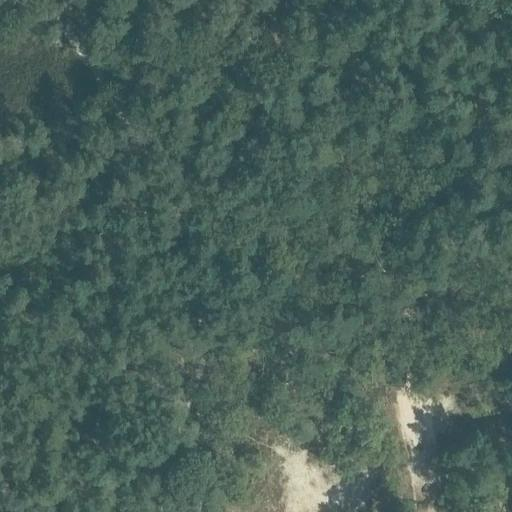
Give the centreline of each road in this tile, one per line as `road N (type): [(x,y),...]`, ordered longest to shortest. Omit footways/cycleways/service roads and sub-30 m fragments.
road 1 (unknown): [(138,511),(195,373),(187,221),(66,30),(29,0)]
road 2 (unknown): [(511,122),(454,133),(322,243)]
